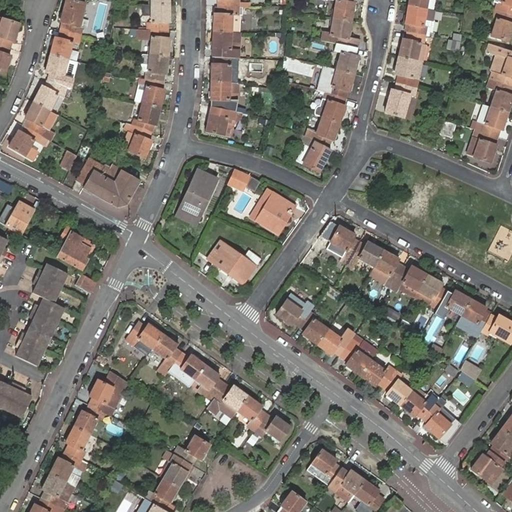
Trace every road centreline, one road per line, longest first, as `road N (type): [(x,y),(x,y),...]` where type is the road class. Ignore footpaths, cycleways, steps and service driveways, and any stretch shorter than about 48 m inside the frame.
road 1 (residential): [(137,238),(1,511)]
road 2 (residential): [(511,300),(330,197)]
road 3 (residential): [(330,197),(263,165),(179,142)]
road 4 (residential): [(0,159),(137,238)]
road 5 (residential): [(235,511),(266,489),(334,393)]
road 6 (residential): [(242,324),(330,197)]
road 7 (residential): [(360,139),(502,189)]
road 8 (residential): [(179,142),(190,0)]
road 9 (residential): [(360,139),(386,0)]
road 10 (residential): [(137,238),(242,324)]
road 11 (residential): [(334,393),(438,477)]
road 12 (residential): [(0,125),(24,77),(43,2)]
road 13 (residential): [(438,477),(511,376)]
